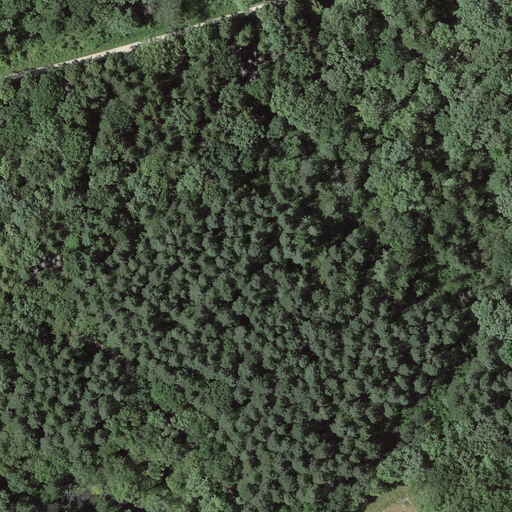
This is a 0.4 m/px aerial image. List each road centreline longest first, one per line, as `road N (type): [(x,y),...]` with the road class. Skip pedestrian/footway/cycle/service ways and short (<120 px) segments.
road 1 (track): [(0,283),(63,330),(111,352),(163,399),(242,511)]
road 2 (track): [(287,0),(0,79)]
road 3 (track): [(19,299),(77,251),(199,186)]
